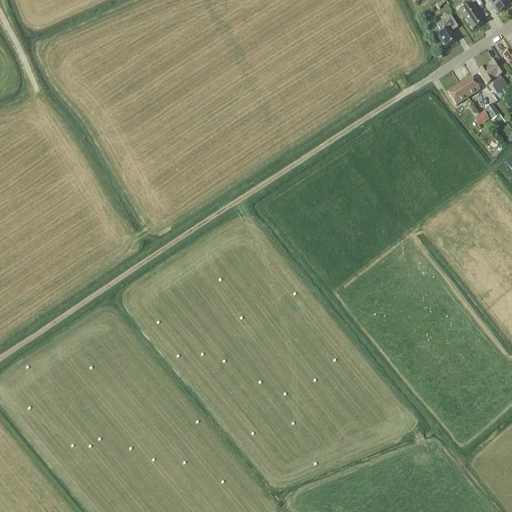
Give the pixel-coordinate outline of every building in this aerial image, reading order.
[(489,0),(487,1),(496,15),(510,7),(505,0),(489,0)] [(481,18),(471,4),(464,8),(462,5),(461,4),(456,7),(456,9),(458,12),(457,13),(462,20),(464,19),(472,32),(483,24),(479,19),(481,18)] [(457,28),(450,17),(436,26),(441,33),(436,36),(445,49),(456,42),(450,33),(457,28)] [(511,52),(502,57),(511,70),(511,69),(511,52)] [(486,68),(501,91),(505,97),(510,95),(506,88),(507,88),(502,80),(501,81),(499,78),(504,75),(496,62),(486,68)] [(496,94),(501,91),(486,68),(477,74),(486,87),(491,83),(493,86),(491,87),(496,94)] [(459,86),(467,99),(479,91),(471,78),(459,86)] [(455,107),(467,99),(459,86),(447,94),(455,107)] [(507,111),(499,99),(492,104),(500,116),(507,111)] [(499,116),(491,105),(484,110),(492,121),(499,116)] [(483,113),(478,116),(483,124),(488,120),(483,113)] [(478,116),(473,120),(478,127),(483,124),(478,116)]
